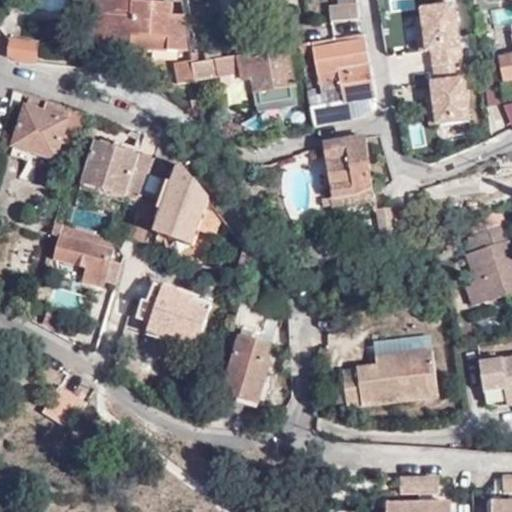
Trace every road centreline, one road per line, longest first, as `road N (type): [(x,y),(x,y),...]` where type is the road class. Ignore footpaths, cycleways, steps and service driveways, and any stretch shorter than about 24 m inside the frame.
road 1 (residential): [(0,316),(112,383),(160,422),(206,442),(258,443),(299,426),(301,304),(167,138),(102,104),(0,78)]
road 2 (residential): [(385,120),(395,162),(428,174),(511,139)]
road 3 (residential): [(385,120),(310,135),(258,159)]
road 4 (residential): [(365,0),(385,120)]
